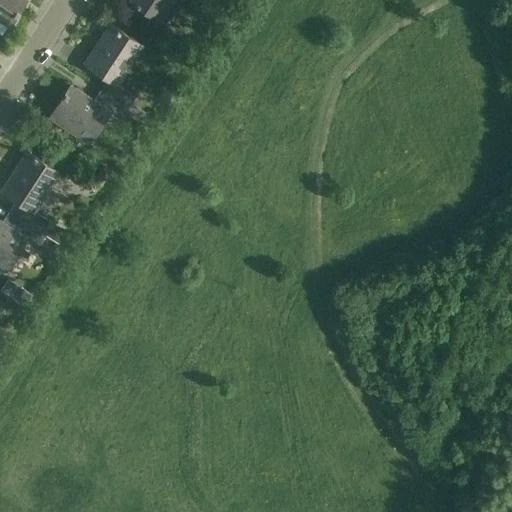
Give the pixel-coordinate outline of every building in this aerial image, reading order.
[(0,0),(0,17),(10,24),(25,0),(0,0)] [(130,0),(159,19),(171,0),(130,0)] [(108,77),(101,88),(128,106),(135,95),(117,83),(143,44),(111,23),(85,62),(108,77)] [(0,29),(0,46),(8,53),(16,41),(0,29)] [(128,106),(101,88),(94,99),(71,84),(50,116),(89,142),(110,110),(121,117),(128,106)] [(18,216),(45,234),(52,222),(34,210),(59,171),(27,150),(2,190),(25,205),(18,216)] [(38,245),(45,234),(18,216),(11,226),(0,219),(0,265),(6,269),(27,238),(38,245)]
